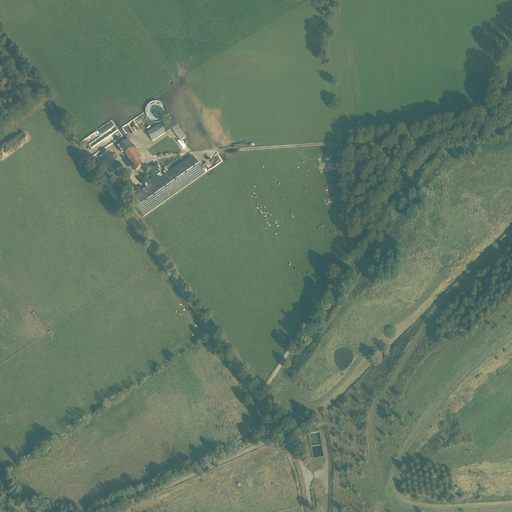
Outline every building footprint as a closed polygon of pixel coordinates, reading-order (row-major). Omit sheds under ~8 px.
[(160,124),(147,133),(152,141),(166,132),(160,124)] [(119,145),(136,171),(143,166),(138,159),(141,158),(128,139),(119,145)] [(118,168),(108,151),(99,157),(109,173),(118,168)] [(192,156),(153,184),(150,180),(146,184),(148,187),(131,200),(143,217),(205,174),(192,156)] [(152,174),(160,169),(155,163),(147,168),(152,174)] [(340,200),(334,201),(336,208),(340,207),(341,210),(342,210),(340,200)] [(27,490),(32,497),(37,493),(31,487),(27,490)]
